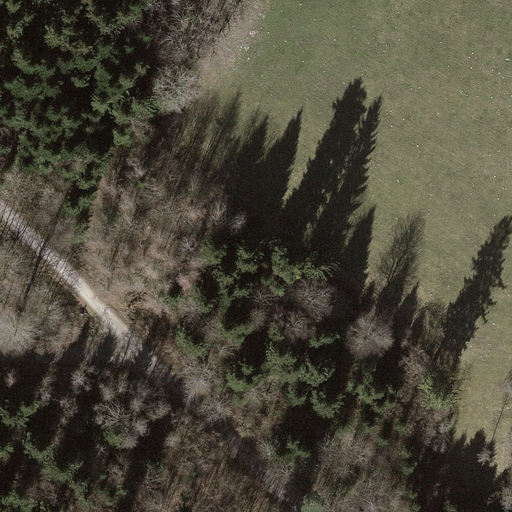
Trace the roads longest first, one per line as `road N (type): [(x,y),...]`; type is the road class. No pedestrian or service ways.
road 1 (track): [(298,511),(138,353)]
road 2 (track): [(138,353),(0,207)]
road 3 (track): [(0,352),(138,353)]
